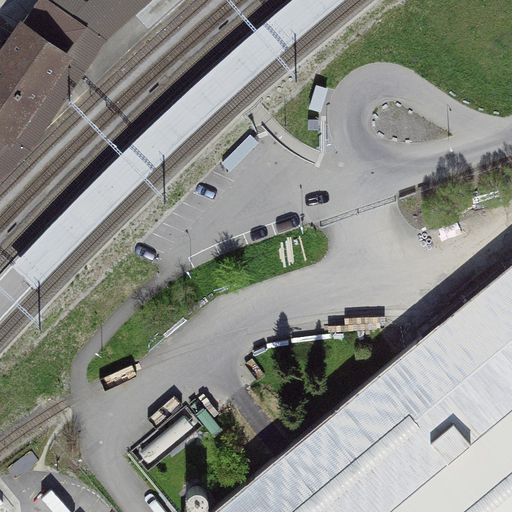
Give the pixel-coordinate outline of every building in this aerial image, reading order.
[(37,0),(0,53),(0,152),(88,24),(56,2),(53,0),(37,0)] [(53,0),(56,2),(88,24),(0,152),(0,178),(32,147),(108,36),(149,0),(53,0)] [(65,208),(14,263),(37,286),(92,224),(123,194),(166,153),(241,84),(302,31),(338,0),(289,0),(281,7),(225,56),(182,95),(120,154),(65,208)] [(328,92),(315,88),(310,109),(323,113),(328,92)] [(250,133),(223,163),(231,170),(258,140),(250,133)] [(511,511),(511,256),(206,511),(511,511)]
